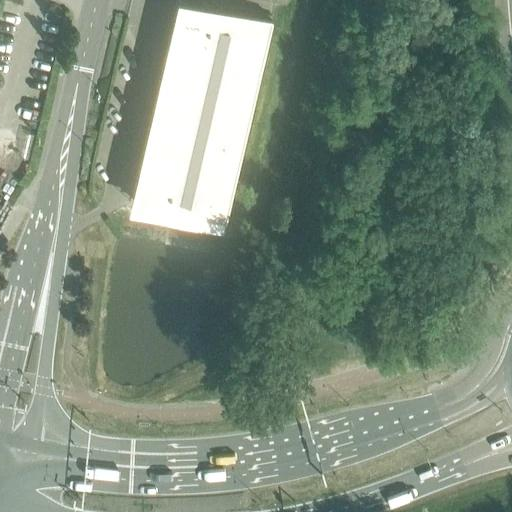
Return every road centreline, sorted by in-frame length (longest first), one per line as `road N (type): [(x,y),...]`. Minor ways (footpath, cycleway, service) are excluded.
road 1 (secondary): [(444,401),(293,453),(236,461),(128,466),(31,451)]
road 2 (unclassified): [(51,228),(97,0)]
road 3 (unclassified): [(31,451),(55,296),(51,228)]
road 4 (unclassified): [(51,228),(25,270),(0,379)]
road 5 (secondary): [(329,511),(460,465)]
road 6 (secondary): [(511,306),(479,373),(444,401)]
